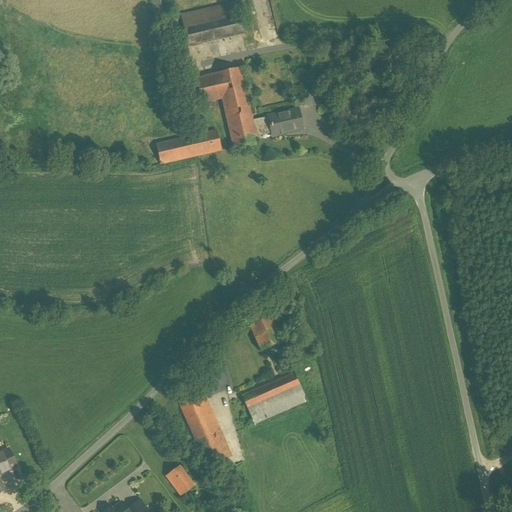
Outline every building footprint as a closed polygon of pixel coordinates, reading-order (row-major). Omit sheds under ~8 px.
[(151,0),(152,14),(168,13),(167,0),(151,0)] [(245,29),(238,0),(214,0),(181,8),(189,42),(245,29)] [(235,145),(262,139),(249,85),(244,58),(197,68),(204,102),(225,98),(235,145)] [(306,127),(301,102),(267,110),(272,134),(306,127)] [(224,150),(218,122),(157,134),(163,162),(224,150)] [(285,336),(271,306),(248,317),(262,347),(285,336)] [(306,398),(293,368),(242,389),(255,419),(306,398)] [(205,393),(180,403),(207,465),(231,455),(205,393)] [(8,450),(0,453),(0,474),(16,468),(8,450)] [(195,478),(181,460),(166,471),(180,490),(195,478)] [(155,511),(175,498),(159,477),(110,511),(155,511)]
